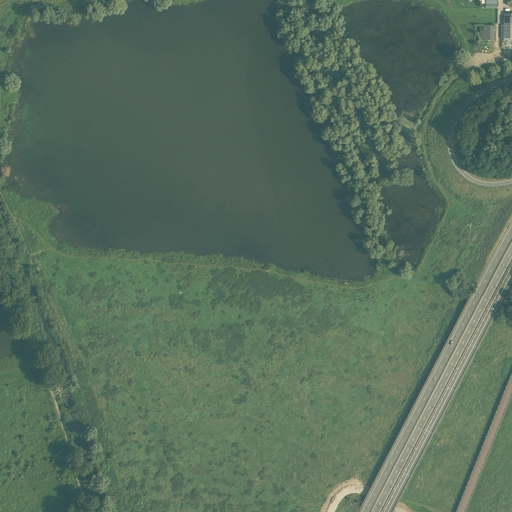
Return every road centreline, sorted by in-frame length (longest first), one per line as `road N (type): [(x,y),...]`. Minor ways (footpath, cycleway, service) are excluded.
road 1 (primary): [(511,225),(365,511)]
road 2 (primary): [(375,511),(511,248)]
